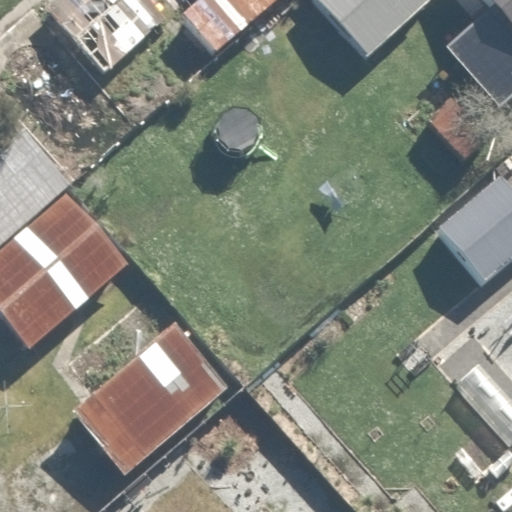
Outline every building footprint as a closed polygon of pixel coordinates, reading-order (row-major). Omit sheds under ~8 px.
[(0,105),(14,123),(61,184),(139,119),(105,77),(166,26),(144,0),(21,0),(0,18),(0,105)] [(191,0),(179,11),(208,44),(259,0),(191,0)] [(305,0),(359,59),(423,0),(305,0)] [(511,0),(476,0),(511,40),(511,0)] [(61,184),(14,123),(0,134),(0,322),(20,346),(124,259),(61,184)] [(170,322),(69,410),(121,469),(222,381),(170,322)]
